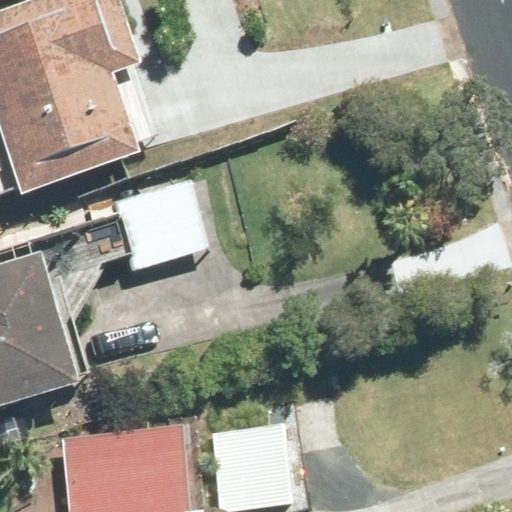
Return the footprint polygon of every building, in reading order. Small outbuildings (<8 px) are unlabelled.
[(148,138),(118,59),(145,49),(126,0),(8,0),(0,3),(0,104),(28,181),(148,138)] [(193,173),(122,197),(144,262),(214,238),(193,173)] [(0,391),(84,367),(46,238),(35,242),(32,230),(0,239),(0,391)] [(186,418),(66,429),(73,511),(209,511),(208,497),(192,500),(186,418)] [(219,431),(226,505),(293,499),(286,425),(219,431)]
